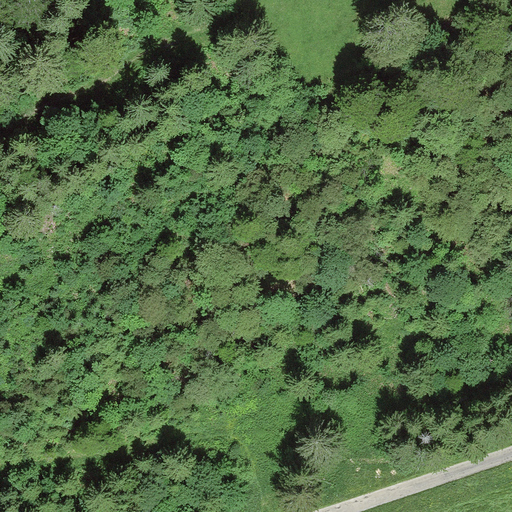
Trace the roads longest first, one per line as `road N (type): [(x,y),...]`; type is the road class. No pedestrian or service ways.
road 1 (track): [(260,0),(142,72),(0,137)]
road 2 (unclassified): [(326,511),(511,452)]
